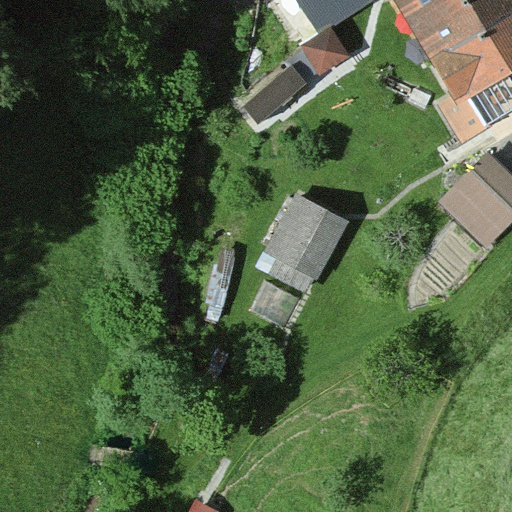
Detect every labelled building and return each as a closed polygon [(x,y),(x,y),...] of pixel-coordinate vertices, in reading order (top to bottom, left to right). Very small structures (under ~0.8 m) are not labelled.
[(356,0),(291,0),(310,29),(356,0)] [(511,0),(390,0),(458,106),(509,74),(511,77),(511,0)] [(302,99),(280,72),(243,101),(265,128),(302,99)] [(511,236),(511,173),(490,154),(443,205),(497,254),(511,236)] [(350,217),(290,187),(258,251),(276,260),(267,276),(304,294),(312,278),(319,281),(350,217)] [(216,511),(196,501),(190,511),(216,511)]
